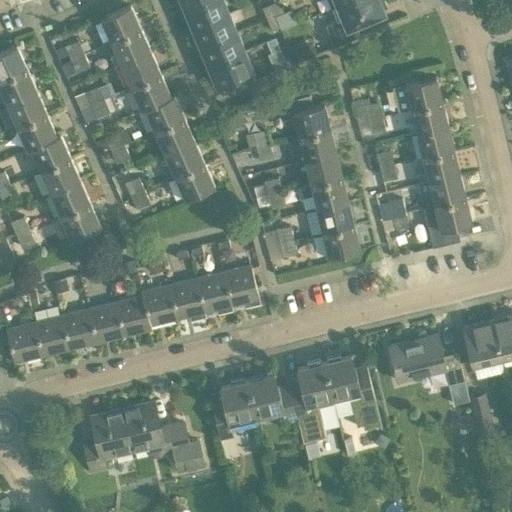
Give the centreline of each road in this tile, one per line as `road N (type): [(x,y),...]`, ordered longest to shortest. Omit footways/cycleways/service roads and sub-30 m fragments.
road 1 (residential): [(1,423),(39,387),(511,272)]
road 2 (residential): [(511,209),(467,31)]
